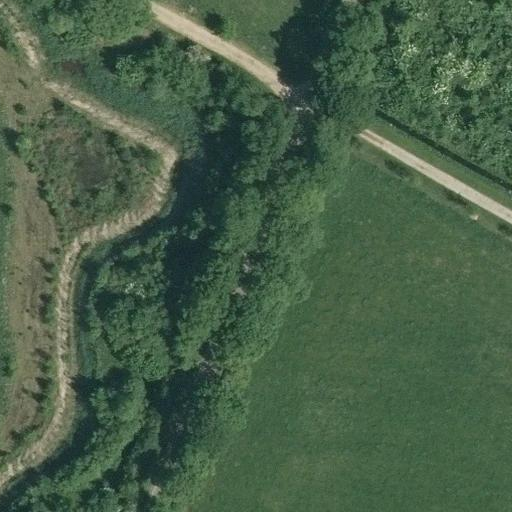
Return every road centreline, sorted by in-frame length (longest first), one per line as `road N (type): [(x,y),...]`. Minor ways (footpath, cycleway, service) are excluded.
road 1 (unclassified): [(152,511),(352,0)]
road 2 (track): [(312,104),(511,217)]
road 3 (track): [(312,104),(131,0)]
